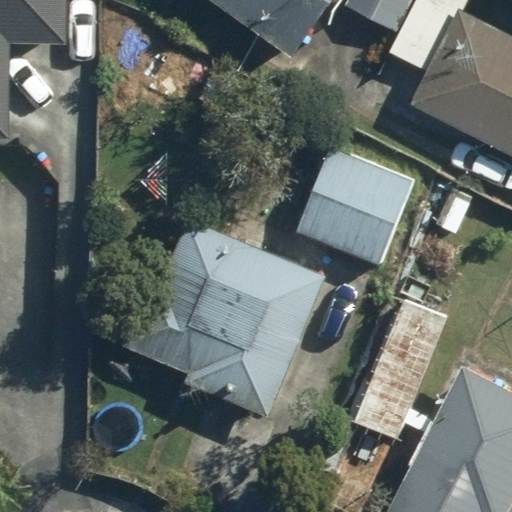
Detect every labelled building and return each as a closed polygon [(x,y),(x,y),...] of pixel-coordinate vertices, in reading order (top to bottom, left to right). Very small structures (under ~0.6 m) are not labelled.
[(0,0),(0,140),(1,141),(5,45),(59,47),(60,0),(0,0)] [(209,0),(293,60),(336,0),(209,0)] [(395,35),(412,0),(355,0),(349,12),(395,35)] [(412,107),(511,158),(511,35),(463,10),(412,107)] [(332,147),(297,232),(382,266),(416,181),(332,147)] [(190,217),(133,351),(188,375),(184,385),(269,421),(331,276),(190,217)] [(352,417),(397,437),(448,320),(403,300),(352,417)] [(396,511),(511,511),(511,397),(468,375),(396,511)]
